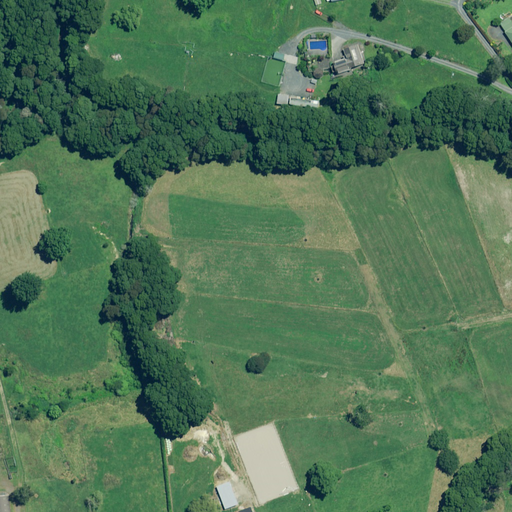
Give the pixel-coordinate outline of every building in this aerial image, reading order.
[(511,22),(509,18),(500,23),(511,41),(511,22)] [(364,64),(359,46),(345,50),(348,59),(335,63),(338,73),(352,69),(352,68),(364,64)] [(324,71),(317,68),(314,76),(321,79),(324,71)] [(289,95),(279,94),(277,103),(288,105),(289,95)] [(318,100),(294,96),(292,105),(317,109),(318,100)] [(0,511),(10,511),(9,496),(0,497),(0,511)]
